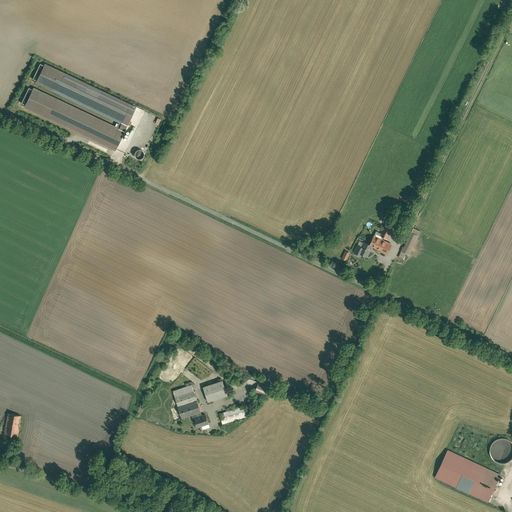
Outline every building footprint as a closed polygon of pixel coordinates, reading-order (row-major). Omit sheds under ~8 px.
[(136,103),(46,60),(44,63),(37,77),(36,80),(45,84),(119,120),(121,121),(122,120),(127,122),(136,103)] [(37,77),(44,63),(41,61),(34,76),(37,77)] [(43,89),(34,84),(33,87),(26,102),(24,105),(115,148),(124,129),(119,126),(119,125),(117,124),(43,89)] [(26,102),(33,87),(29,85),(22,100),(26,102)] [(127,122),(122,120),(121,121),(119,120),(117,124),(119,125),(119,126),(124,129),(127,122)] [(140,149),(133,151),(135,157),(141,156),(140,149)] [(391,225),(385,222),(381,232),(386,235),(391,225)] [(417,239),(422,228),(414,224),(405,243),(404,243),(402,247),(402,248),(407,250),(411,252),(417,239)] [(392,241),(375,232),(370,242),(373,243),(388,250),(392,241)] [(368,254),(373,243),(370,242),(364,239),(362,244),(358,242),(354,250),(360,252),(361,250),(368,254)] [(222,377),(203,384),(208,399),(227,392),(222,377)] [(260,380),(256,390),(269,395),(272,387),(273,385),(267,382),(260,380)] [(202,409),(192,381),(174,388),(184,416),(192,413),(202,409)] [(245,403),(221,410),(224,420),(248,413),(245,403)] [(203,412),(195,414),(195,415),(198,423),(209,419),(206,410),(203,412)] [(21,415),(8,413),(7,416),(3,439),(8,439),(9,433),(17,435),(21,415)] [(436,474),(489,499),(502,471),(449,446),(436,474)] [(502,463),(511,460),(510,455),(510,452),(509,450),(506,451),(508,451),(508,453),(506,453),(500,452),(499,448),(499,452),(494,453),(493,455),(491,455),(492,461),(502,463)]
